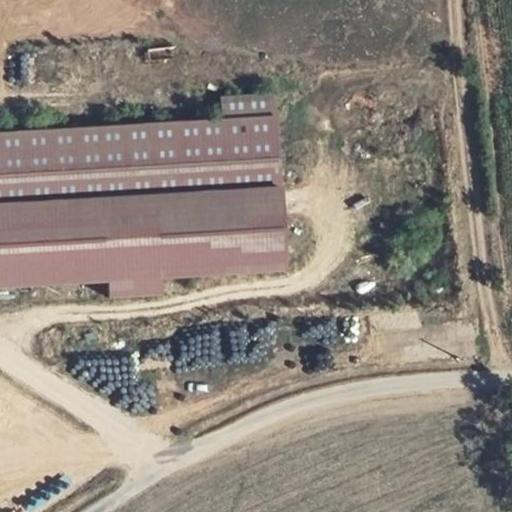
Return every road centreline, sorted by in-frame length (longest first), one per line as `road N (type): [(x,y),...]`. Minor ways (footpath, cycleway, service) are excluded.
road 1 (unclassified): [(97,511),(279,407),(384,385),(511,379)]
road 2 (track): [(455,0),(471,186),(498,379),(511,411)]
